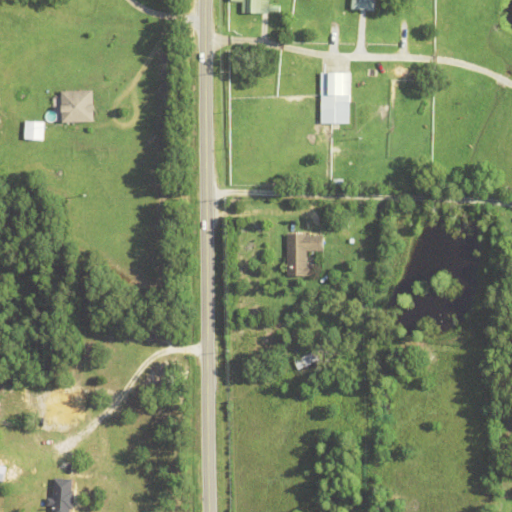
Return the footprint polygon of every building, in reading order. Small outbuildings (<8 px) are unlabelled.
[(270,13),(269,14),(242,13),(243,2),(231,2),(231,0),(270,0),(270,6),(281,6),(280,13),(270,13)] [(375,0),(375,11),(351,9),(351,0),(375,0)] [(350,95),(350,124),(321,124),(321,95),(321,73),(351,73),(351,95),(350,95)] [(353,75),(366,73),(366,80),(354,82),(353,75)] [(62,91),(93,91),(94,122),(63,123),(62,91)] [(367,115),(367,118),(357,117),(357,115),(356,115),(356,110),(370,111),(370,116),(367,115)] [(26,139),(45,140),(46,121),(27,120),(26,139)] [(307,268),(313,268),(314,277),(288,277),(287,234),(307,234),(307,236),(324,236),(324,252),(307,252),(307,268)] [(372,301),(374,295),(381,297),(379,303),(372,301)] [(303,368),(300,370),(296,362),(321,348),(322,349),(326,346),(330,354),(326,356),(328,361),(306,373),(303,368)] [(99,429),(108,429),(108,475),(99,476),(99,429)] [(0,482),(6,484),(12,468),(0,464),(0,482)] [(54,511),(74,511),(76,479),(56,478),(54,511)]
